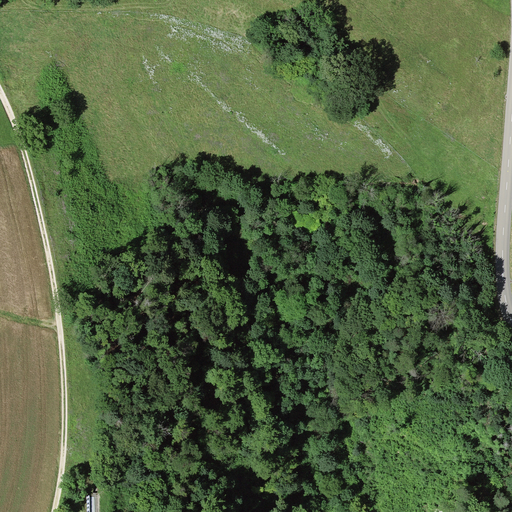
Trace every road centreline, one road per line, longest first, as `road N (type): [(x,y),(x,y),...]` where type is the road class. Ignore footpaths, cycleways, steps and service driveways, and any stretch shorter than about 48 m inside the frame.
road 1 (track): [(0,91),(20,136),(53,275),(64,432),(52,511)]
road 2 (tertiary): [(511,324),(501,247),(511,104)]
road 3 (track): [(378,511),(371,458),(374,444),(391,434),(479,488)]
